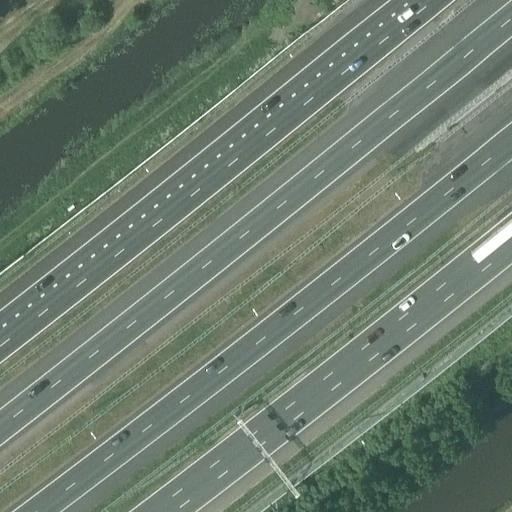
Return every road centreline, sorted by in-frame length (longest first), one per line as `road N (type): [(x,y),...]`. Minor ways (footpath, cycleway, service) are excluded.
road 1 (motorway): [(511,17),(0,424)]
road 2 (motorway): [(35,511),(511,141)]
road 3 (motorway): [(411,0),(0,334)]
road 4 (motorway): [(158,511),(511,238)]
